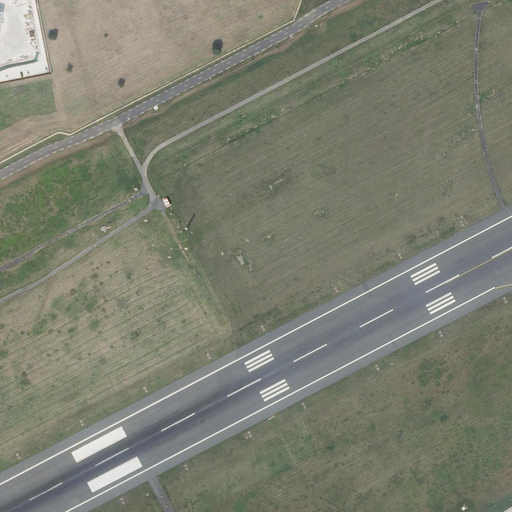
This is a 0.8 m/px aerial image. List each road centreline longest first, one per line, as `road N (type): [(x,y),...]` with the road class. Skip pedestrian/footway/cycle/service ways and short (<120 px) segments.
road 1 (track): [(144,177),(160,145),(439,0)]
road 2 (track): [(0,302),(158,203)]
road 3 (track): [(150,188),(0,268)]
